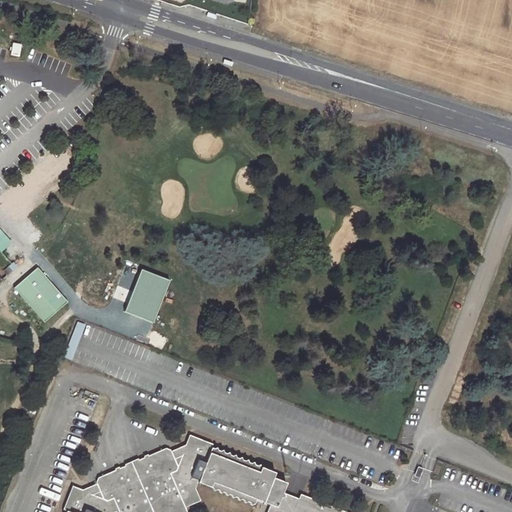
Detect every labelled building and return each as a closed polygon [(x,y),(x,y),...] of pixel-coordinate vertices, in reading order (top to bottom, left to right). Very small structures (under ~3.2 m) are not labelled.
[(11,43),(9,56),(18,58),(21,46),(11,43)] [(0,251),(11,242),(0,229),(0,251)] [(13,289),(43,323),(66,304),(36,269),(13,289)] [(64,356),(71,358),(84,324),(77,321),(64,356)] [(166,448),(96,478),(98,482),(78,490),(71,487),(63,510),(65,511),(64,511),(184,511),(183,508),(198,502),(193,490),(196,483),(251,505),(252,503),(257,504),(260,505),(261,502),(265,503),(268,504),(264,511),(342,511),(302,496),(298,494),(296,499),(281,494),(285,483),(271,478),(272,474),(209,449),(211,445),(187,436),(184,444),(176,448),(168,452),(166,448)] [(418,478),(421,469),(416,467),(413,476),(418,478)]
